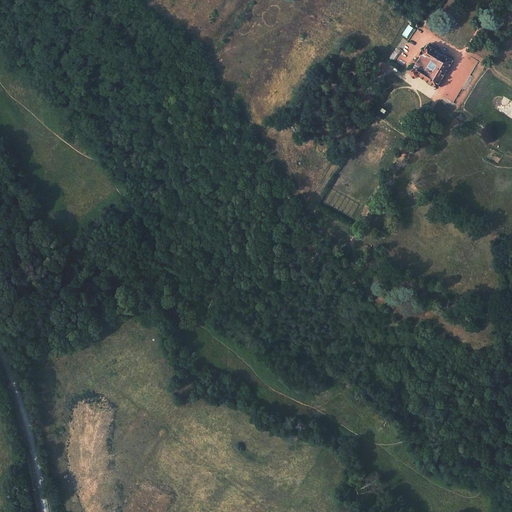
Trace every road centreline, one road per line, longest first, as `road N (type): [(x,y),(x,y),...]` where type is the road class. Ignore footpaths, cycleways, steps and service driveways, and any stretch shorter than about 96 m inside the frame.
road 1 (track): [(511,485),(375,392),(343,387),(331,367),(220,282),(120,180)]
road 2 (track): [(304,346),(407,357),(462,385),(486,379),(511,330),(508,276),(500,273)]
road 3 (track): [(495,0),(362,223)]
